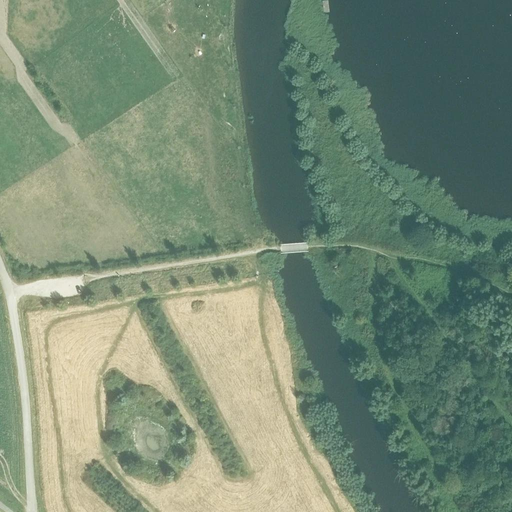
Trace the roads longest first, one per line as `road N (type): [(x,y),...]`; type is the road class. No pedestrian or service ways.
road 1 (unclassified): [(10,291),(308,247)]
road 2 (unclassified): [(31,511),(10,291)]
